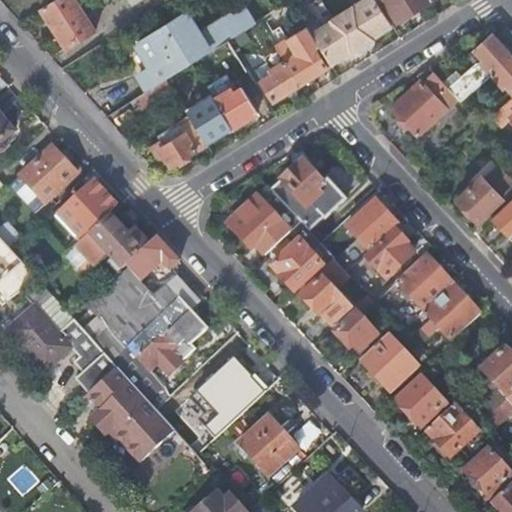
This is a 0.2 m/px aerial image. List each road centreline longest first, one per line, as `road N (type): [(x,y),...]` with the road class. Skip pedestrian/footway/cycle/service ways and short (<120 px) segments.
road 1 (residential): [(436,511),(157,215)]
road 2 (residential): [(325,108),(511,306)]
road 3 (residential): [(157,215),(0,38)]
road 4 (residential): [(325,108),(498,0)]
road 5 (residential): [(157,215),(325,108)]
road 6 (residential): [(116,511),(0,380)]
